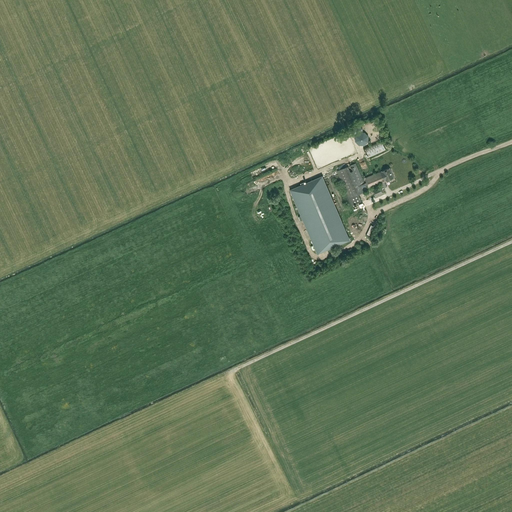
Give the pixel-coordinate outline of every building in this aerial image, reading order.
[(360,134),(353,140),(360,147),(363,144),(365,146),(368,143),(360,134)] [(367,158),(386,150),(381,140),(363,148),(367,158)] [(386,181),(394,178),(390,168),(382,171),(365,178),(367,182),(364,183),(356,163),(337,171),(352,205),(361,201),(358,194),(367,190),(365,185),(367,184),(369,188),(382,183),(384,188),(387,187),(384,181),(386,181)] [(349,243),(325,177),(292,190),(316,256),(349,243)] [(376,197),(383,194),(380,185),(373,189),(376,197)]
